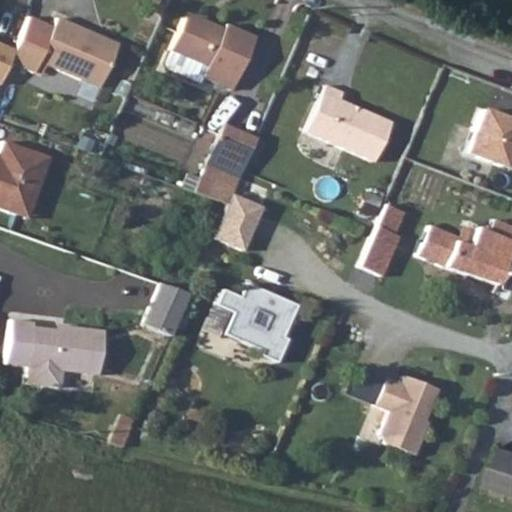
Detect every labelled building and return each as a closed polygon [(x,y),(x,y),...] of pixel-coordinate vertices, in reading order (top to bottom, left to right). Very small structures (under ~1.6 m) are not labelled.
[(178,18),(205,30),(207,23),(181,12),(178,18)] [(114,42),(53,15),(48,26),(34,57),(95,84),(114,42)] [(24,17),(9,47),(3,61),(28,70),(34,57),(48,26),(24,17)] [(165,49),(202,66),(197,77),(227,90),(250,37),(220,24),(218,28),(207,23),(205,30),(178,18),(165,49)] [(9,47),(0,42),(0,68),(3,61),(9,47)] [(194,85),(197,77),(202,66),(165,49),(159,64),(162,71),(194,85)] [(47,66),(41,78),(69,94),(76,81),(47,66)] [(339,88),(322,80),(302,127),(370,156),(386,116),(336,95),(339,88)] [(510,122),(474,107),(457,150),(494,164),(495,163),(511,169),(511,116),(511,117),(510,122)] [(219,123),(202,161),(221,169),(235,176),(252,137),(219,123)] [(1,139),(0,141),(0,207),(14,212),(24,185),(35,188),(47,156),(1,139)] [(233,179),(235,176),(221,169),(208,198),(223,204),(228,192),(233,179)] [(24,216),(35,188),(24,185),(14,212),(24,216)] [(257,205),(228,192),(223,204),(222,204),(209,236),(238,249),(257,205)] [(509,226),(510,224),(488,215),(482,227),(505,237),(509,226)] [(450,234),(439,264),(501,284),(505,273),(506,271),(499,268),(502,259),(498,258),(500,254),(498,253),(505,237),(482,227),(469,221),(467,227),(462,242),(451,239),(453,235),(450,234)] [(462,242),(467,227),(457,223),(453,235),(451,239),(462,242)] [(410,254),(439,264),(450,234),(422,225),(410,254)] [(498,253),(500,254),(511,258),(511,227),(509,226),(505,237),(498,253)] [(165,335),(184,292),(154,280),(136,322),(165,335)] [(289,305),(240,283),(234,295),(219,288),(211,306),(228,314),(220,333),(259,351),(256,356),(272,363),(282,341),(275,338),(289,305)] [(24,322),(2,320),(0,335),(0,362),(92,374),(97,331),(60,327),(59,331),(24,327),(24,322)] [(432,386),(399,373),(396,381),(381,375),(369,404),(384,410),(375,432),(379,442),(409,454),(419,428),(419,420),(432,386)] [(129,418),(116,413),(113,422),(125,427),(129,418)] [(125,427),(113,422),(104,442),(118,445),(125,427)] [(511,490),(511,448),(499,444),(486,482),(511,490)]
